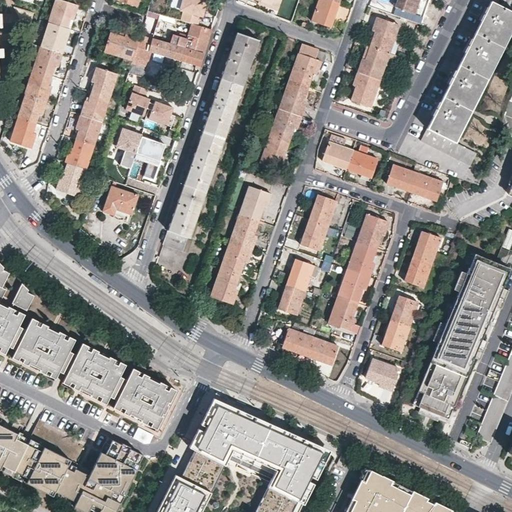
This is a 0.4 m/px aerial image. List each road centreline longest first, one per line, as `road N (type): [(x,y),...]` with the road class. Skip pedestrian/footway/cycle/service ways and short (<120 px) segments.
road 1 (residential): [(129,291),(232,7)]
road 2 (residential): [(218,345),(166,441),(150,449),(0,376)]
road 3 (residential): [(322,114),(392,135),(461,0)]
road 4 (residential): [(99,0),(46,169),(18,196)]
road 5 (residential): [(340,402),(409,210)]
road 6 (residential): [(301,172),(241,356)]
road 7 (primary): [(484,477),(340,402)]
road 8 (primary): [(129,291),(48,230),(18,196)]
road 9 (residential): [(346,49),(232,7)]
